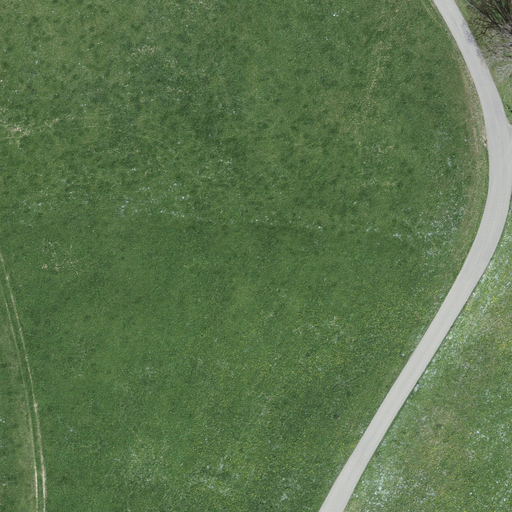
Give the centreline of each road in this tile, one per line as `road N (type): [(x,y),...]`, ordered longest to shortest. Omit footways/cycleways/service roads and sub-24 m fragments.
road 1 (unclassified): [(503,159),(495,216),(476,264),(334,511)]
road 2 (unclassified): [(444,0),(482,74),(503,159)]
